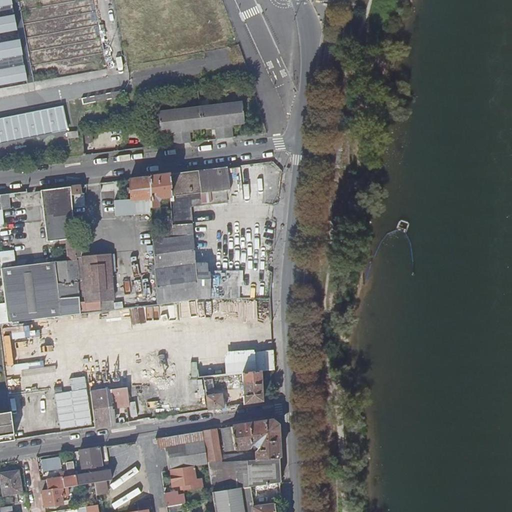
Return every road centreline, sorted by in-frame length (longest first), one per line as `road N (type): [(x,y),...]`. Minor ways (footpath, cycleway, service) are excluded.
road 1 (residential): [(304,142),(0,179)]
road 2 (secondary): [(292,402),(288,256),(304,142)]
road 3 (residential): [(146,426),(292,402)]
road 4 (secondary): [(304,142),(315,37),(298,0)]
road 5 (residential): [(28,449),(146,426)]
